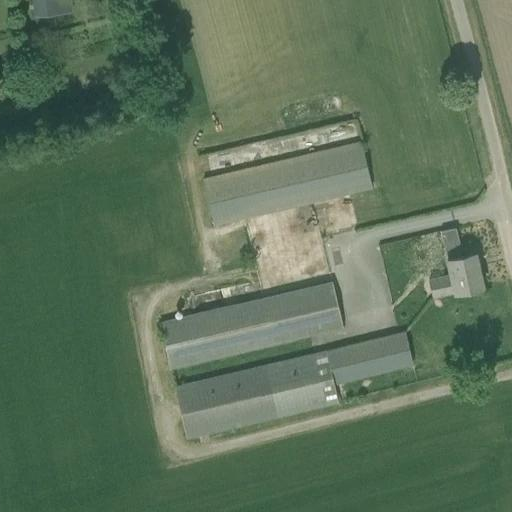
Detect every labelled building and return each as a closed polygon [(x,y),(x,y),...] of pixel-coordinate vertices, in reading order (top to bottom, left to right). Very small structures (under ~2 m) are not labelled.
[(61,13),(59,0),(34,0),(36,16),(61,13)] [(214,223),(374,186),(363,140),(204,177),(214,223)] [(455,293),(482,287),(475,253),(462,256),(455,226),(440,229),(447,259),(450,274),(428,280),(432,296),(454,291),(455,293)] [(344,325),(333,279),(160,320),(171,367),(344,325)] [(335,382),(412,363),(404,330),(326,349),(175,385),(188,437),(339,401),(335,382)]
